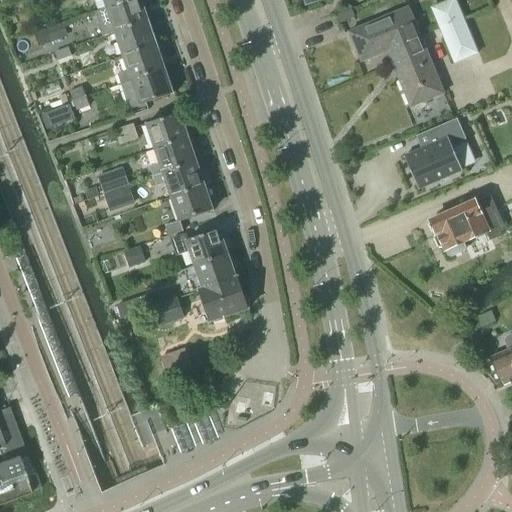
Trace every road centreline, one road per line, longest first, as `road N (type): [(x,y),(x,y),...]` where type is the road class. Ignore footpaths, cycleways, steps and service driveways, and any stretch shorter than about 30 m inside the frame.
road 1 (residential): [(184,0),(251,197),(271,299),(266,350)]
road 2 (residential): [(0,271),(91,511)]
road 3 (tertiary): [(239,0),(318,240)]
road 4 (tertiary): [(345,233),(266,0)]
road 5 (secondary): [(353,431),(267,456),(147,511)]
road 6 (residential): [(462,511),(494,464),(491,421),(387,428)]
road 7 (tertiary): [(387,428),(345,233)]
road 8 (tertiary): [(318,240),(353,431)]
